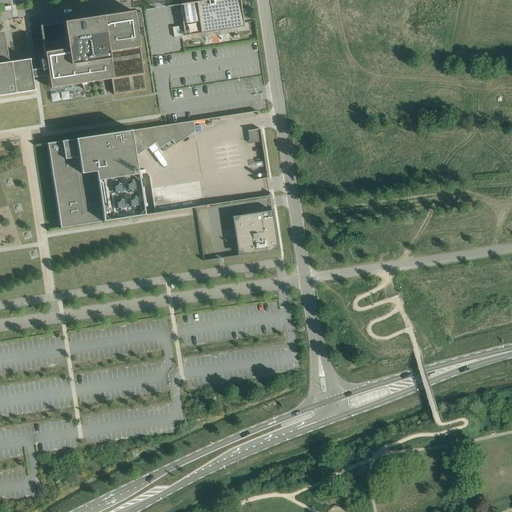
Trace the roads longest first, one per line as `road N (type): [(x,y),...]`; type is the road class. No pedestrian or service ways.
road 1 (unclassified): [(0,326),(305,279)]
road 2 (unclassified): [(263,0),(305,279)]
road 3 (primary): [(328,400),(86,511)]
road 4 (primary): [(127,511),(333,419)]
road 5 (primary): [(333,419),(465,363)]
road 6 (primary): [(465,363),(328,400)]
road 7 (unclassified): [(305,279),(328,400)]
